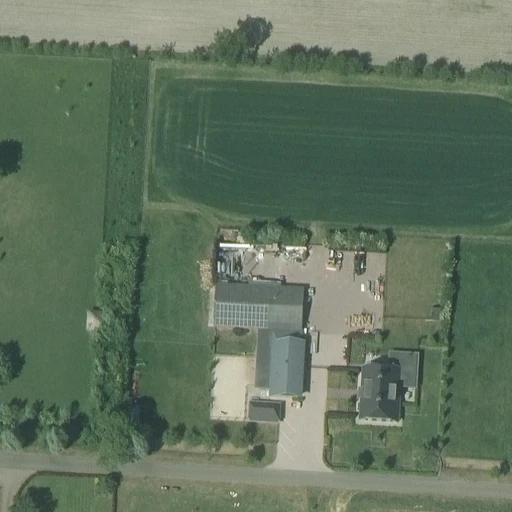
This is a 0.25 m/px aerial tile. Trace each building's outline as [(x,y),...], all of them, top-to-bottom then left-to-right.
[(217,288),(214,330),(301,335),(303,293),(217,288)] [(325,343),(375,344),(375,313),(325,312),(325,343)] [(511,347),(511,326),(382,324),(382,345),(511,347)] [(324,344),(323,372),(373,374),(374,360),(363,359),(364,346),(324,344)] [(271,346),(268,399),(297,401),(300,348),(271,346)] [(398,376),(361,374),(358,425),(395,427),(398,376)] [(322,440),(353,440),(354,401),(323,400),(322,440)] [(281,429),(281,421),(259,421),(258,428),(281,429)] [(282,437),(282,450),(295,451),(295,437),(282,437)]
